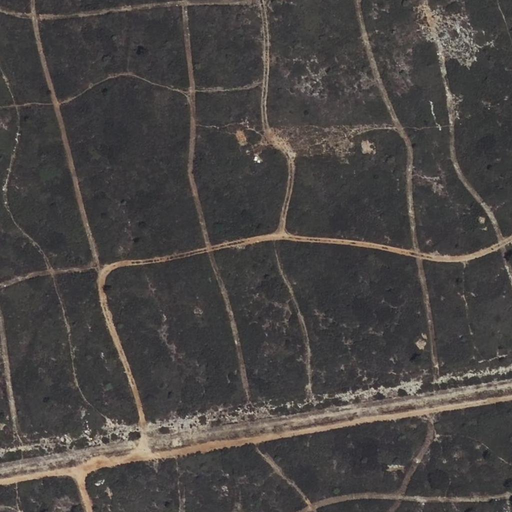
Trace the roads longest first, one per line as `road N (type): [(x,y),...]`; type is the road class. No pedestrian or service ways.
road 1 (track): [(511,234),(484,250),(440,254),(271,233),(110,263),(100,292),(147,434),(140,457)]
road 2 (track): [(511,395),(0,481)]
